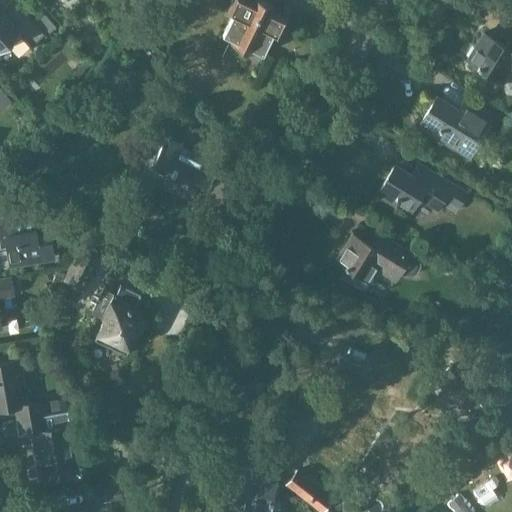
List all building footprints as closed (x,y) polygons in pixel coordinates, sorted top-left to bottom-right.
[(0,54),(1,56),(2,55),(0,53),(0,44),(4,41),(10,48),(22,37),(33,48),(34,48),(31,45),(44,34),(46,36),(47,35),(46,35),(55,26),(43,14),(35,22),(14,0),(11,0),(0,10),(0,54)] [(231,42),(229,44),(253,55),(254,53),(263,57),(272,37),(277,40),(288,18),(270,10),(272,6),(258,0),(252,0),(252,2),(247,0),(231,0),(224,15),(230,17),(221,37),(231,42)] [(149,12),(145,16),(146,21),(149,24),(155,24),(158,20),(158,15),(154,11),(149,12)] [(77,39),(90,54),(106,38),(100,31),(95,36),(89,28),(77,39)] [(467,60),(503,83),(510,71),(511,72),(511,36),(506,47),(483,33),(467,60)] [(110,53),(102,62),(109,68),(116,59),(110,53)] [(418,124),(470,156),(495,115),(466,98),(458,111),(435,96),(418,124)] [(171,172),(165,183),(191,196),(198,181),(206,185),(216,164),(164,138),(154,159),(152,158),(150,162),(171,172)] [(437,208),(440,204),(455,213),(466,194),(421,166),(414,177),(393,164),(376,192),(395,203),(397,200),(411,209),(418,197),(437,208)] [(21,217),(20,214),(0,218),(0,247),(5,246),(9,268),(55,259),(48,225),(44,223),(35,225),(33,214),(21,217)] [(351,233),(335,260),(346,267),(368,281),(375,269),(394,281),(400,272),(404,275),(409,276),(413,274),(417,271),(419,266),(418,261),(415,257),(411,254),(380,235),(373,246),(351,233)] [(64,281),(59,294),(75,301),(81,288),(83,289),(90,273),(94,263),(103,267),(107,258),(98,253),(99,251),(78,242),(62,280),(64,281)] [(69,243),(65,253),(72,256),(77,246),(69,243)] [(56,270),(51,281),(59,284),(63,273),(56,270)] [(0,297),(14,295),(11,278),(0,280),(0,327),(1,328),(0,321),(0,297)] [(104,318),(95,339),(126,353),(128,349),(144,314),(142,313),(148,300),(138,295),(139,293),(120,284),(114,295),(113,295),(111,299),(109,298),(100,316),(104,318)] [(324,317),(307,345),(357,376),(374,348),(324,317)] [(431,321),(423,336),(435,343),(445,326),(432,319),(431,321)] [(0,408),(14,406),(16,420),(47,414),(45,398),(27,401),(20,361),(0,364),(0,408)] [(454,365),(436,381),(463,412),(481,396),(454,365)] [(511,430),(511,399),(506,389),(491,399),(511,431),(511,430)] [(64,398),(49,401),(51,411),(66,408),(64,398)] [(298,405),(279,435),(317,459),(327,444),(340,453),(357,427),(324,405),(316,417),(298,405)] [(47,414),(16,420),(19,434),(31,432),(38,476),(78,469),(71,427),(50,431),(47,414)] [(240,511),(241,507),(251,510),(250,511),(278,511),(279,508),(273,500),(277,483),(278,476),(247,469),(246,476),(243,489),(247,490),(246,494),(228,490),(224,508),(240,511)] [(286,484),(320,511),(321,511),(332,498),(296,470),(286,484)] [(109,511),(107,501),(120,498),(117,485),(95,489),(98,505),(57,511),(109,511)]
